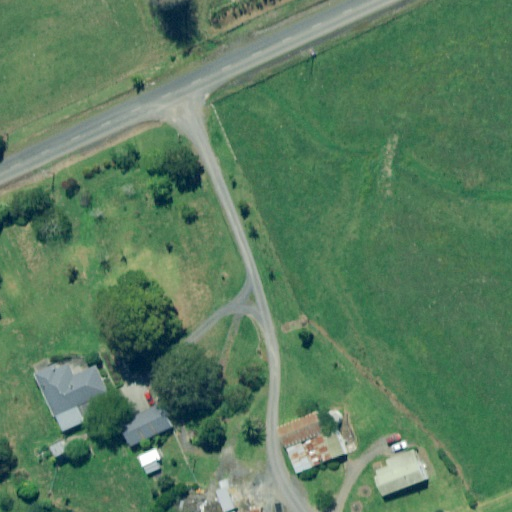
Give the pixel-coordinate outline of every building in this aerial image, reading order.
[(66,432),(88,422),(86,418),(101,411),(98,404),(114,396),(100,367),(78,377),(72,364),(58,371),(56,367),(38,375),(66,432)] [(166,405),(123,425),(134,447),(176,428),(166,405)] [(328,433),(319,412),(280,428),(298,473),(348,453),(338,429),(328,433)] [(74,437),(54,448),(60,460),(80,448),(74,437)] [(159,449),(139,459),(144,468),(164,458),(159,449)] [(415,450),(389,461),(391,466),(379,471),(382,477),(377,478),(385,496),(427,479),(415,450)] [(220,483),(223,490),(220,491),(227,511),(228,511),(239,508),(233,491),(229,480),(220,483)]
